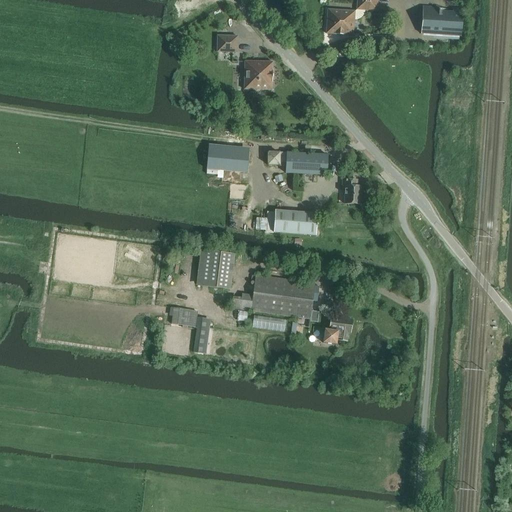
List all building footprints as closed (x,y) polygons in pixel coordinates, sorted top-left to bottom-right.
[(377,0),(357,0),(356,11),(376,12),(377,0)] [(353,35),(355,12),(328,10),(327,34),(353,35)] [(421,34),(461,36),(462,13),(423,10),(421,34)] [(218,36),(217,52),(237,52),(238,36),(218,36)] [(244,89),(271,90),(272,62),(245,62),(244,89)] [(209,145),(207,169),(247,173),(249,149),(209,145)] [(280,166),(280,153),(267,153),(267,166),(280,166)] [(288,153),(287,166),(286,173),(326,176),(328,156),(288,153)] [(276,183),(283,181),(281,175),(275,177),(276,183)] [(231,192),(246,192),(246,178),(231,177),(231,192)] [(345,203),(362,204),(362,187),(357,186),(358,180),(343,180),(343,189),(346,189),(345,203)] [(272,233),(315,236),(316,214),(273,211),(272,233)] [(268,223),(268,212),(258,212),(257,222),(268,223)] [(197,286),(230,290),(235,254),(202,250),(197,286)] [(179,274),(181,263),(173,262),(171,273),(179,274)] [(256,276),(252,302),(232,299),(231,309),(310,319),(315,284),(256,276)] [(172,320),(198,321),(199,305),(173,304),(172,320)] [(200,347),(226,351),(229,327),(211,324),(212,315),(205,313),(200,347)] [(325,330),(323,343),(336,345),(337,340),(348,341),(349,332),(351,332),(352,320),(331,318),(329,331),(325,330)]
